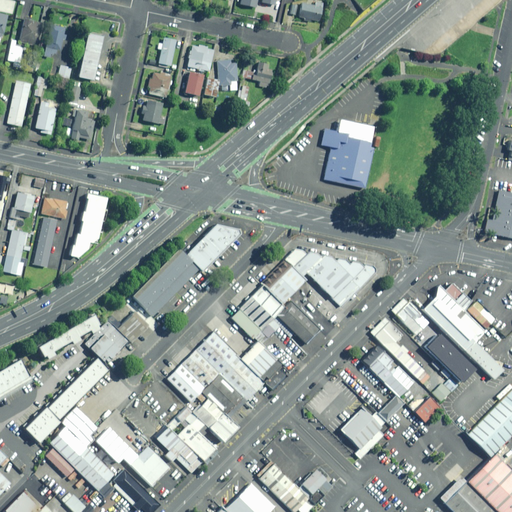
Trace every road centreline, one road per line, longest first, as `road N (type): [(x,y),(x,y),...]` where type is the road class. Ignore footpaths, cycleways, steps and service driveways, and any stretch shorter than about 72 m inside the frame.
road 1 (unclassified): [(176,511),(403,282)]
road 2 (secondary): [(207,193),(102,284),(0,341)]
road 3 (secondary): [(212,162),(402,0)]
road 4 (unclassified): [(293,213),(135,375)]
road 5 (secondary): [(428,0),(260,147)]
road 6 (residential): [(474,203),(511,37)]
road 7 (secondary): [(0,325),(65,289),(132,236)]
road 8 (residential): [(140,9),(289,42)]
road 9 (residential): [(114,131),(140,9)]
